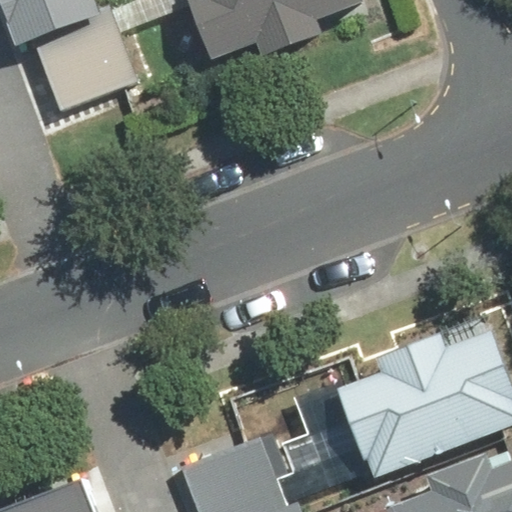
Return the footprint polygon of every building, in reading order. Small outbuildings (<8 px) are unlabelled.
[(65,0),(79,29),(120,10),(115,0),(65,0)] [(378,0),(198,0),(222,65),(272,47),(278,63),(338,42),(329,18),(379,0),(378,0)] [(120,10),(79,29),(39,47),(69,113),(150,76),(120,10)] [(511,333),(464,348),(460,335),(395,355),(402,377),(355,391),(384,483),(511,442),(511,333)] [(323,511),(319,501),(293,511),(263,435),(188,465),(207,511),(323,511)] [(408,511),(511,511),(511,464),(508,454),(443,475),(450,498),(408,511)] [(0,503),(0,511),(103,511),(89,472),(0,503)]
